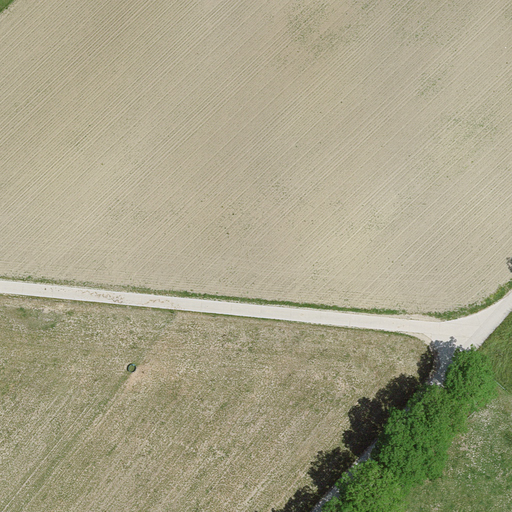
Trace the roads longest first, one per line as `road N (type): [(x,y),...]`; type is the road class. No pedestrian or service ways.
road 1 (track): [(480,331),(0,285)]
road 2 (track): [(511,297),(319,511)]
